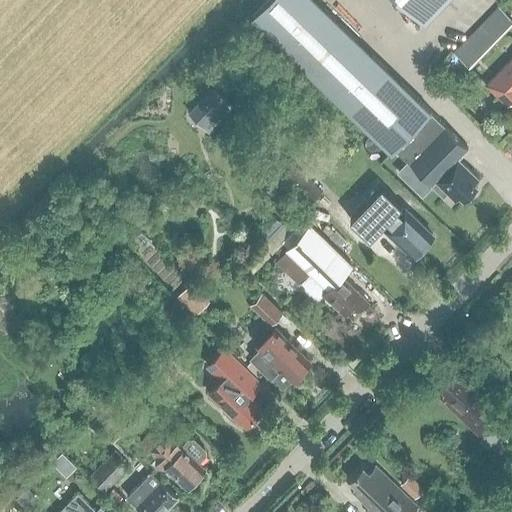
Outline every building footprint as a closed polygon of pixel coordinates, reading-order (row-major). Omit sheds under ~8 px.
[(443,126),(444,127),(445,126),(314,0),(267,0),(251,18),(390,152),(393,148),(408,163),(443,126)] [(446,0),(398,0),(423,24),(446,0)] [(497,8),(452,54),(467,68),(511,23),(497,8)] [(511,57),(485,85),(506,106),(511,99),(511,57)] [(214,86),(190,110),(211,131),(235,107),(214,86)] [(478,179),(457,159),(467,149),(443,126),(408,163),(431,185),(443,197),(447,192),(455,200),(459,195),(463,200),(466,197),(470,197),(474,193),(474,188),(477,186),(473,183),(478,179)] [(322,192),(293,164),(281,177),(310,204),(322,192)] [(271,187),(264,194),(276,206),(283,199),(271,187)] [(432,235),(404,208),(403,208),(385,191),(357,220),(375,238),(384,229),(412,255),(432,235)] [(266,238),(281,223),(272,215),(257,230),(266,238)] [(283,222),(242,263),(252,273),(293,232),(283,222)] [(347,311),(353,316),(367,301),(341,275),(350,265),(309,225),(286,250),(308,272),(301,280),(319,297),(322,294),(343,315),(347,311)] [(178,295),(197,314),(212,300),(193,281),(178,295)] [(283,312),(262,292),(249,306),(269,325),(283,312)] [(259,350),(250,358),(270,378),(280,387),(284,387),(290,381),(290,377),(293,377),(309,361),(287,340),(286,340),(279,333),(276,330),(274,329),(259,345),(259,350)] [(224,348),(212,360),(208,365),(222,379),(208,393),(238,423),(240,421),(246,426),(261,410),(255,404),(257,402),(239,384),(250,373),(224,348)] [(180,376),(164,360),(146,379),(163,395),(180,376)] [(480,439),(484,435),(491,442),(496,437),(498,439),(510,427),(501,417),(502,416),(461,377),(457,381),(452,376),(439,390),(444,395),(440,399),(480,439)] [(100,414),(116,429),(126,418),(111,403),(100,414)] [(181,447),(166,433),(149,451),(164,465),(185,486),(203,468),(197,462),(204,454),(204,450),(193,439),(188,440),(181,447)] [(126,469),(110,453),(89,475),(105,491),(126,469)] [(413,511),(418,508),(375,467),(368,474),(363,469),(349,482),(355,487),(351,491),(369,508),(366,511),(413,511)] [(162,511),(177,497),(160,481),(150,472),(126,497),(136,506),(135,507),(140,511),(162,511)] [(409,475),(400,485),(414,499),(424,489),(409,475)] [(24,491),(15,500),(27,511),(36,502),(24,491)] [(77,493),(58,511),(105,511),(100,507),(96,511),(77,493)]
